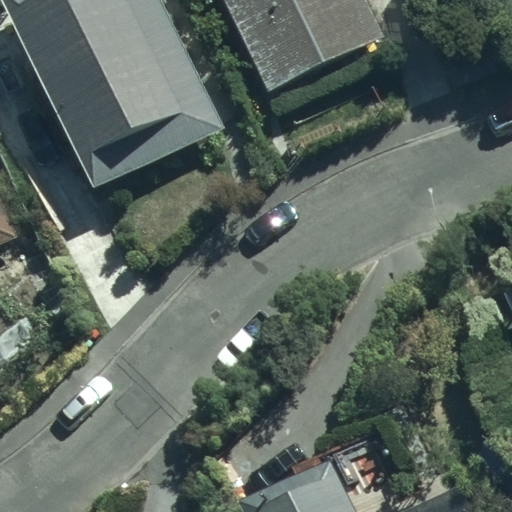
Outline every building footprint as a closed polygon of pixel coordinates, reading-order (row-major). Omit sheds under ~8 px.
[(0,0),(0,40),(84,200),(215,131),(146,0),(0,0)] [(209,0),(260,98),(377,38),(357,0),(209,0)] [(0,246),(12,242),(0,218),(0,246)] [(511,292),(492,302),(511,343),(511,292)] [(345,511),(323,468),(228,511),(461,511),(450,490),(403,511),(345,511)]
